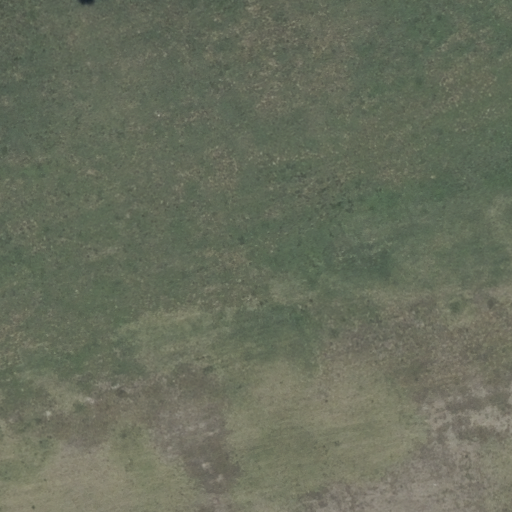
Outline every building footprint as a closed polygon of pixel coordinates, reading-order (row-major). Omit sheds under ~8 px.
[(0,0),(0,9),(31,0),(0,0)] [(511,80),(437,73),(425,209),(511,217),(511,80)] [(235,128),(267,261),(367,237),(334,104),(235,128)] [(51,181),(87,314),(183,288),(147,155),(51,181)] [(0,336),(30,329),(0,212),(0,336)]
